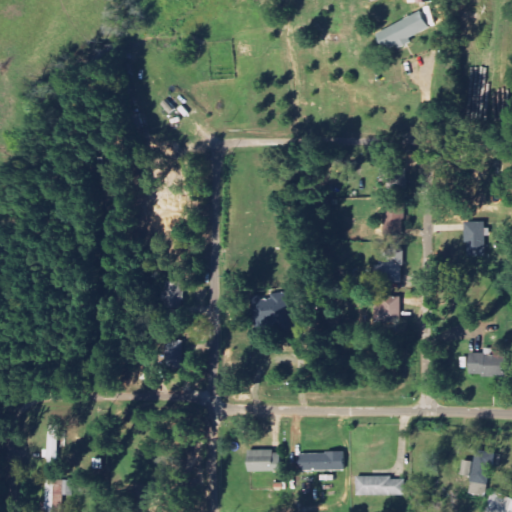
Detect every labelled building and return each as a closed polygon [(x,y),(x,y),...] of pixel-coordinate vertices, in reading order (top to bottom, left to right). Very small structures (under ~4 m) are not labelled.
[(381,33),(391,53),(416,42),(414,38),(435,28),(427,11),(381,33)] [(390,189),(401,190),(402,164),(384,163),(383,181),(391,182),(390,189)] [(404,236),(404,204),(387,204),(387,198),(374,197),(374,228),(388,228),(388,236),(404,236)] [(470,257),(491,256),(490,222),(469,223),(470,257)] [(406,283),(406,250),(386,250),(386,266),(379,266),(379,283),(406,283)] [(164,282),(165,305),(181,304),(180,282),(164,282)] [(289,291),(253,296),(258,330),(294,325),(289,291)] [(488,354),(474,354),(473,376),(511,377),(511,356),(504,356),(504,349),(489,349),(488,354)] [(60,426),(49,426),(48,463),(59,464),(60,426)] [(252,451),(252,472),(282,472),(282,451),(252,451)] [(348,453),(304,454),(305,472),(349,470),(348,453)] [(360,497),(408,496),(407,478),(360,478),(360,497)] [(487,511),(511,511),(511,498),(494,492),(487,511)]
